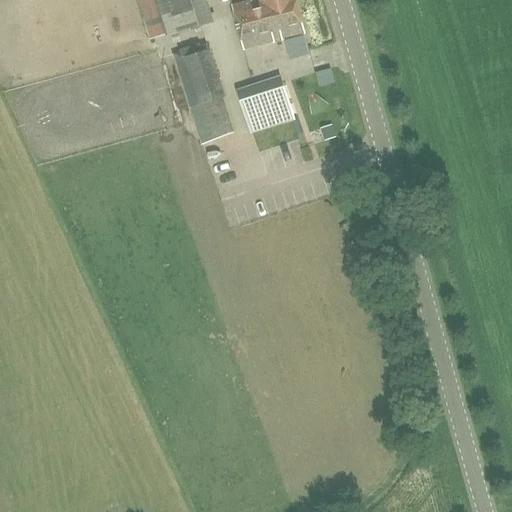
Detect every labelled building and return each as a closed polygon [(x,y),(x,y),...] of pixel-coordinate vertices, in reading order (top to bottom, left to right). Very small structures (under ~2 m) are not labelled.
[(137,0),(149,39),(154,38),(166,35),(166,36),(214,22),(207,0),(137,0)] [(253,0),(231,6),(243,49),(304,32),(295,0),(253,0)] [(193,108),(225,96),(206,43),(174,54),(193,108)] [(299,130),(294,118),(280,81),(239,95),(252,132),(274,125),(278,137),(299,130)] [(220,98),(193,108),(206,144),(233,135),(220,98)]
